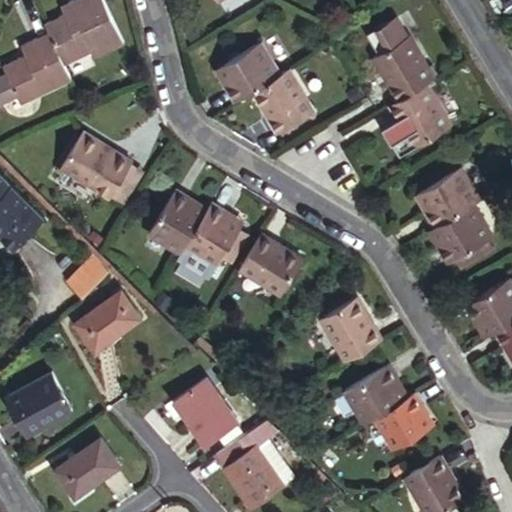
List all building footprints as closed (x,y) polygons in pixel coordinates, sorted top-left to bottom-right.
[(62,21),(44,29),(48,37),(64,70),(88,58),(91,63),(122,47),(98,0),(83,0),(66,9),(69,17),(62,21)] [(58,13),(62,21),(69,17),(66,9),(58,13)] [(411,36),(400,18),(393,22),(404,40),(411,36)] [(404,40),(393,22),(373,33),(384,51),(404,40)] [(429,82),(439,77),(413,35),(411,36),(404,40),(384,51),(376,56),(402,98),(429,82)] [(19,111),(71,85),(64,70),(48,37),(19,52),(23,60),(25,66),(20,69),(17,63),(0,71),(0,72),(4,80),(15,103),(19,111)] [(228,88),(236,100),(254,89),(280,73),(261,42),(222,65),(233,85),(228,88)] [(23,60),(17,63),(20,69),(25,66),(23,60)] [(217,69),(228,88),(233,85),(222,65),(217,69)] [(316,111),(290,68),(280,73),(254,89),(281,133),(316,111)] [(0,110),(15,103),(4,80),(0,81),(0,110)] [(402,98),(394,103),(402,117),(408,127),(420,146),(455,125),(429,82),(402,98)] [(395,135),(408,127),(402,117),(387,126),(401,150),(403,149),(395,135)] [(404,155),(420,146),(408,127),(395,135),(403,149),(401,150),(404,155)] [(116,199),(135,168),(136,166),(86,135),(65,171),(115,201),(116,199)] [(479,203),(484,199),(465,167),(426,190),(437,210),(433,214),(440,225),(479,203)] [(146,175),(135,168),(116,199),(128,206),(146,175)] [(0,237),(10,247),(42,215),(0,172),(0,237)] [(437,210),(426,190),(420,193),(433,214),(437,210)] [(152,236),(185,256),(189,250),(211,212),(177,192),(152,236)] [(498,235),(479,203),(440,225),(451,246),(445,249),(453,262),(460,258),(482,245),(486,253),(498,246),(493,238),(498,235)] [(226,212),(214,205),(211,212),(189,250),(221,268),(244,229),(224,217),(226,212)] [(247,225),(226,212),(224,217),(244,229),(247,225)] [(440,225),(434,229),(445,249),(451,246),(440,225)] [(306,260),(264,235),(244,269),(285,294),(306,260)] [(465,266),(486,253),(482,245),(460,258),(465,266)] [(113,265),(107,260),(98,250),(84,263),(99,278),(113,265)] [(84,294),(99,278),(84,263),(69,279),(84,294)] [(483,313),(495,332),(502,328),(511,322),(511,278),(470,303),(478,316),(483,313)] [(95,345),(143,316),(124,287),(78,315),(95,345)] [(351,359),(387,337),(360,296),(325,318),(351,359)] [(478,316),(490,335),(495,332),(483,313),(478,316)] [(511,322),(502,328),(509,343),(511,341),(511,322)] [(351,390),(370,421),(381,415),(408,397),(397,379),(402,375),(394,363),(351,390)] [(26,428),(73,404),(53,366),(6,391),(26,428)] [(217,432),(236,420),(238,419),(209,375),(178,394),(207,438),(217,432)] [(414,394),(402,375),(397,379),(408,397),(414,394)] [(441,423),(420,390),(414,394),(408,397),(381,415),(402,447),(441,423)] [(276,429),(266,419),(245,432),(225,444),(216,450),(247,496),(255,491),(259,498),(284,481),(258,441),(268,435),(276,429)] [(223,440),(242,428),(236,420),(217,432),(223,440)] [(225,444),(245,432),(242,428),(223,440),(225,444)] [(117,458),(98,432),(55,464),(74,491),(117,458)] [(294,474),(268,435),(258,441),(284,481),(294,474)] [(446,511),(474,494),(446,453),(411,475),(435,511),(446,511)] [(255,491),(247,496),(251,503),(259,498),(255,491)]
